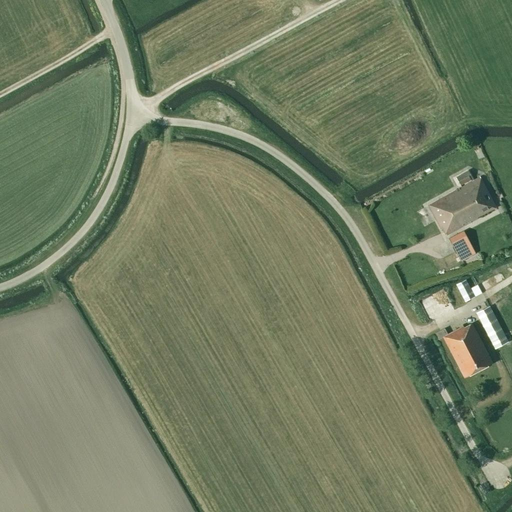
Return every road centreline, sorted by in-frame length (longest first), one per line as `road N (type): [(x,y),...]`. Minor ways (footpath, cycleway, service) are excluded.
road 1 (unclassified): [(493,481),(329,199),(270,150),(232,133),(133,116)]
road 2 (unclassified): [(0,287),(38,270),(83,231),(109,189),(133,116)]
road 3 (unclassified): [(133,116),(122,51),(102,0)]
